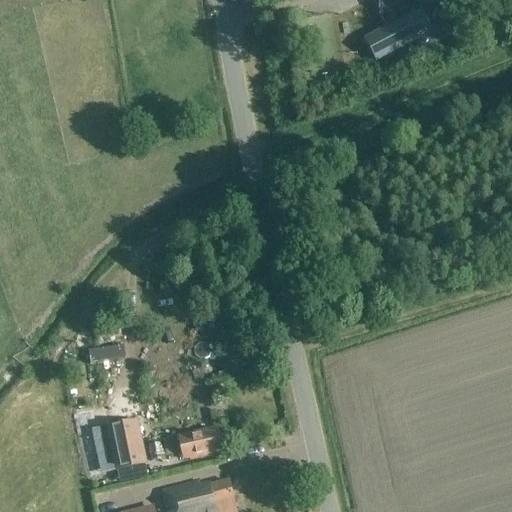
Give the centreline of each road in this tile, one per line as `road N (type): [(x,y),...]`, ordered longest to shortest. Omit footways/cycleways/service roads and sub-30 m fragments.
road 1 (tertiary): [(328,511),(221,0)]
road 2 (track): [(287,186),(511,92)]
road 3 (track): [(294,141),(511,61)]
road 4 (track): [(291,348),(511,282)]
